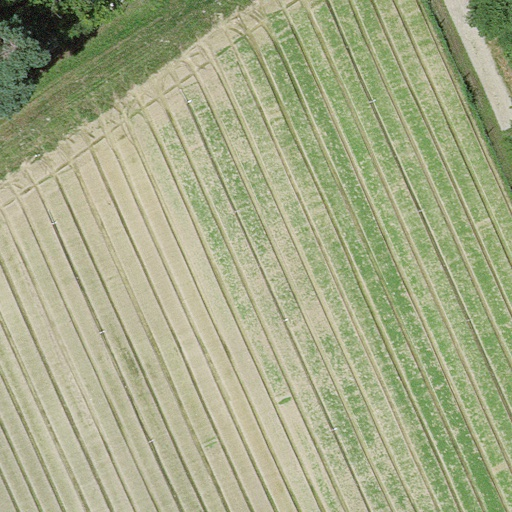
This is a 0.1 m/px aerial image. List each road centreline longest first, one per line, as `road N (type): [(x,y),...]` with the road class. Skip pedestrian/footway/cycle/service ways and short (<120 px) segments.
road 1 (track): [(511,146),(443,0)]
road 2 (track): [(111,0),(0,78)]
